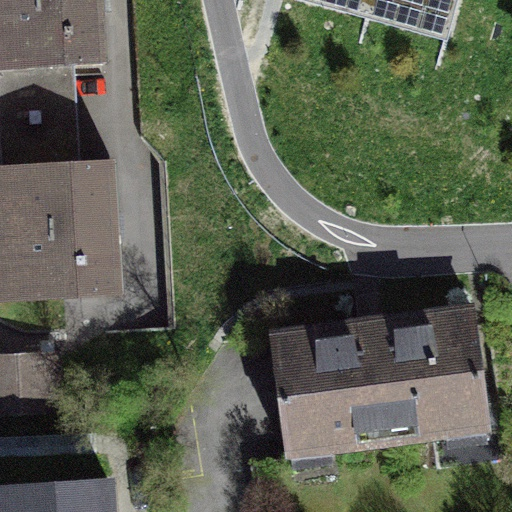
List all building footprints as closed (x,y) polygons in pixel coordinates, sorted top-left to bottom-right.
[(97,0),(0,0),(0,169),(64,167),(61,69),(100,68),(97,0)] [(305,0),(441,37),(452,0),(305,0)] [(0,169),(0,300),(111,296),(107,165),(64,167),(0,169)] [(479,308),(277,329),(290,445),(492,424),(479,308)] [(48,332),(0,334),(0,356),(49,354),(48,332)] [(56,357),(0,358),(0,410),(57,408),(56,357)] [(254,468),(260,511),(326,511),(318,458),(254,468)] [(107,511),(105,481),(4,488),(5,511),(107,511)]
